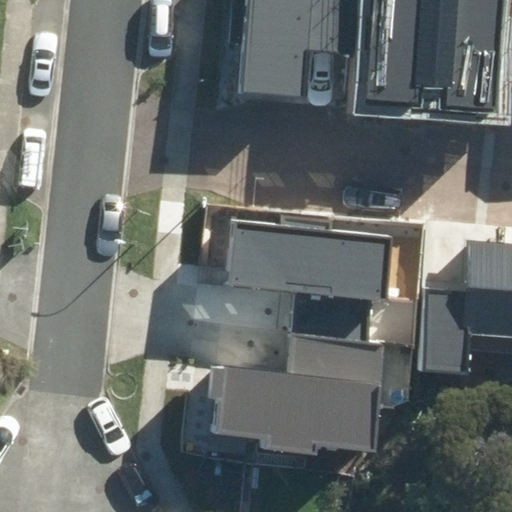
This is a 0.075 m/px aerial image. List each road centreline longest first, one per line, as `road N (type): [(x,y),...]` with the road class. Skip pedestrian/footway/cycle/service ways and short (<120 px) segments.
road 1 (residential): [(93,133),(511,169)]
road 2 (residential): [(75,292),(53,511)]
road 3 (residential): [(93,133),(75,292)]
road 4 (residential): [(107,0),(93,133)]
